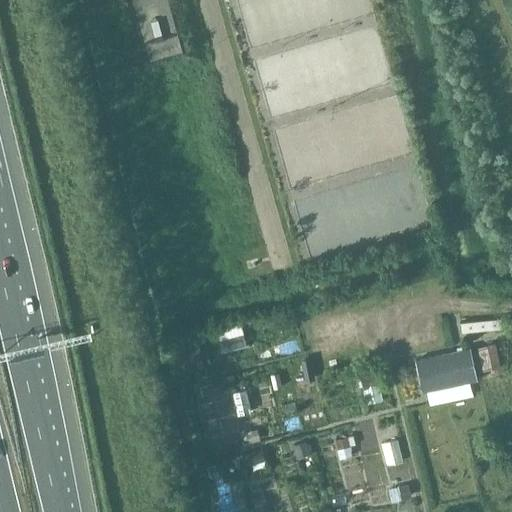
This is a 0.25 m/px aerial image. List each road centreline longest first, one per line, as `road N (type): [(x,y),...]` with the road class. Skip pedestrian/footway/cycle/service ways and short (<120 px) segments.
road 1 (unclassified): [(277,260),(204,0)]
road 2 (motorway): [(58,511),(0,266)]
